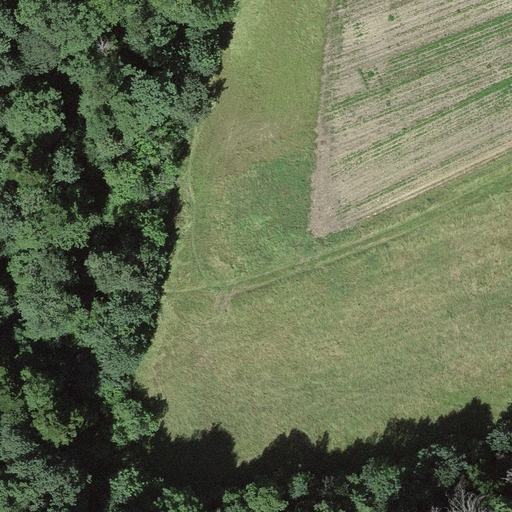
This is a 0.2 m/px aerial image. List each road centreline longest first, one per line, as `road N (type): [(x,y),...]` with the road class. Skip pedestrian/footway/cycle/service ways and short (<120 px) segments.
road 1 (track): [(511,179),(428,220),(266,280),(143,294),(112,288)]
road 2 (track): [(0,444),(16,435),(31,354),(33,272)]
